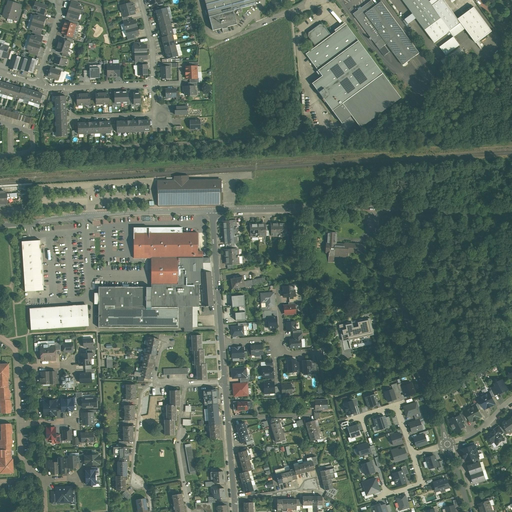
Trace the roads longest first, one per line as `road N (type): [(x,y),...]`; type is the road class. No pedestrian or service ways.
road 1 (tertiary): [(371,208),(445,439)]
road 2 (tertiary): [(0,225),(212,211)]
road 3 (track): [(417,370),(331,396),(357,511)]
road 4 (tertiary): [(212,211),(371,208)]
road 5 (tertiary): [(371,208),(511,213)]
road 6 (residential): [(151,511),(132,474),(140,398),(153,383)]
road 7 (residential): [(221,343),(212,211)]
road 8 (residential): [(188,511),(177,448),(185,383)]
